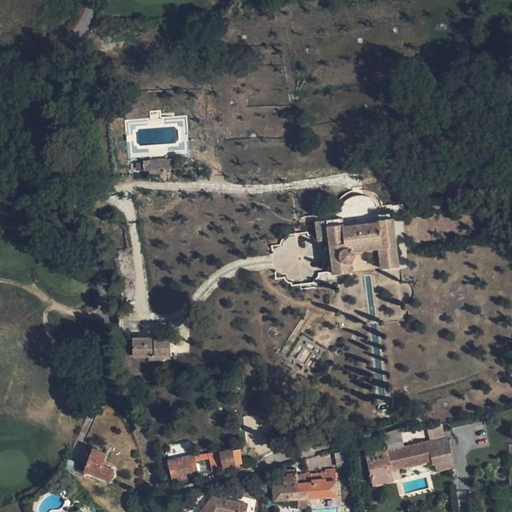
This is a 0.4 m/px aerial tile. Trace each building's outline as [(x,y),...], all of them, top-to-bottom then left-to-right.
[(459,77),(469,75),(467,65),(457,67),(459,77)] [(175,158),(167,159),(168,167),(164,167),(165,172),(170,171),(170,169),(175,168),(175,158)] [(167,159),(151,160),(151,168),(155,168),(155,172),(165,172),(164,167),(168,167),(167,159)] [(151,160),(143,161),(144,171),(149,170),(149,173),(155,172),(155,168),(151,168),(151,160)] [(399,266),(392,212),(377,213),(378,222),(343,226),(342,218),(327,220),(327,221),(329,239),(330,250),(332,261),(333,274),(352,272),(350,261),(353,260),(354,256),(354,253),(353,251),(379,248),(381,268),(399,266)] [(329,239),(327,221),(316,222),(318,240),(329,239)] [(154,337),(132,338),(133,356),(171,355),(171,339),(154,339),(154,337)] [(441,426),(428,428),(431,443),(444,440),(441,426)] [(400,428),(382,433),(386,450),(387,450),(387,452),(405,448),(400,428)] [(387,450),(367,454),(374,485),(390,481),(388,472),(432,461),(432,463),(436,463),(437,470),(452,466),(450,459),(451,459),(446,439),(431,443),(428,444),(428,443),(387,452),(387,450)] [(107,453),(94,448),(85,470),(109,480),(114,469),(102,465),(107,453)] [(240,449),(221,452),(224,467),(242,464),(240,449)] [(221,452),(209,454),(212,470),(224,467),(221,452)] [(194,456),(169,461),(173,480),(198,475),(194,456)] [(274,489),(275,500),(298,498),(299,509),(307,509),(306,498),(337,495),(335,470),(326,470),(326,473),(297,475),(297,469),(286,470),(287,476),(283,476),(283,480),(273,481),(274,489)] [(273,479),(260,480),(261,490),(274,489),(273,481),(273,479)] [(246,511),(248,504),(213,496),(200,511),(246,511)] [(176,502),(179,511),(183,511),(194,508),(190,497),(176,502)]
